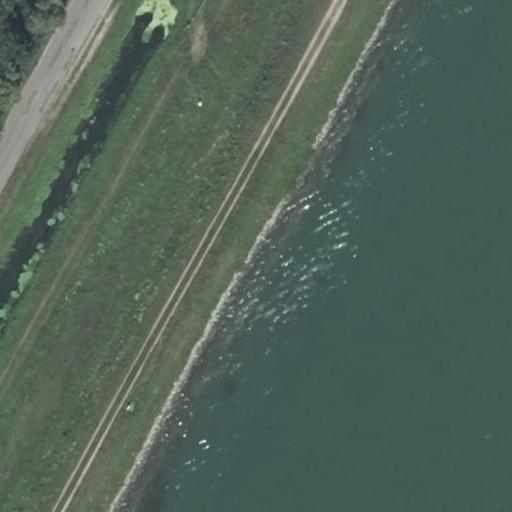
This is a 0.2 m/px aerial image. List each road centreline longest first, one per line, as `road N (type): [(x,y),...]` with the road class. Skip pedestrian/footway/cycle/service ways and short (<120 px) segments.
road 1 (track): [(346,0),(64,511)]
road 2 (track): [(213,0),(0,385)]
